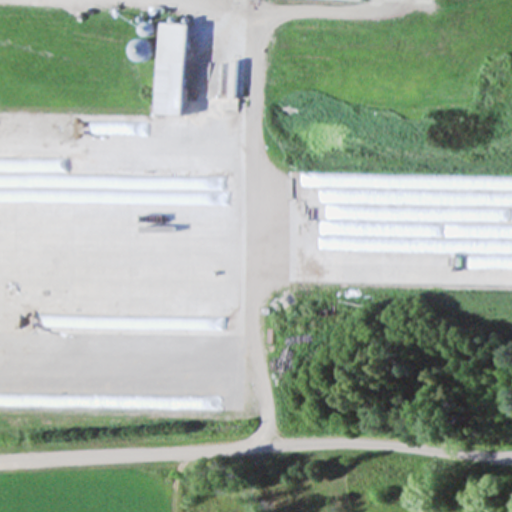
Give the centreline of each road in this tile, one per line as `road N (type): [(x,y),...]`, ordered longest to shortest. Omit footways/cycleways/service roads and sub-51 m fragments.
road 1 (residential): [(0,462),(343,441),(511,456)]
road 2 (track): [(477,0),(382,13),(178,0)]
